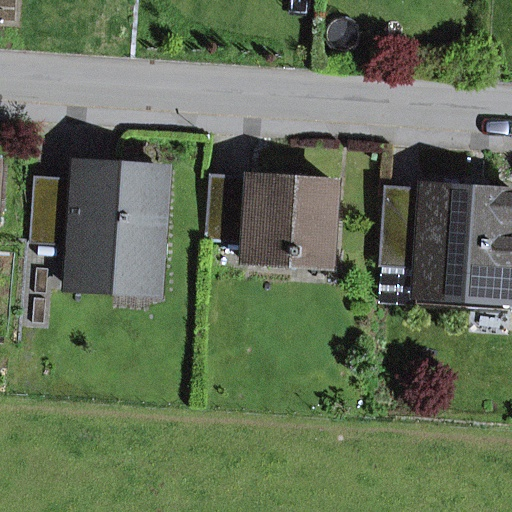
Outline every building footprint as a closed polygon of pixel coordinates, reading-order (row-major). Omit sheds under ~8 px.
[(114,290),(115,276),(160,279),(167,173),(75,167),(74,181),(35,179),(31,244),(69,246),(67,286),(114,290)] [(209,188),(250,191),(251,178),(212,176),(209,188)] [(465,177),(464,193),(490,195),(491,179),(465,177)] [(298,257),(298,248),(329,250),(334,184),(251,178),(250,191),(209,188),(205,242),(246,245),(245,262),(290,265),(291,256),(298,257)] [(385,197),(424,200),(424,190),(386,187),(385,197)] [(419,270),(417,290),(511,296),(511,196),(490,195),(464,193),(424,190),(424,200),(385,197),(380,267),(385,267),(419,270)] [(511,299),(511,296),(417,290),(419,270),(385,267),(382,302),(511,312),(511,299)] [(114,290),(159,292),(160,279),(115,276),(114,290)]
